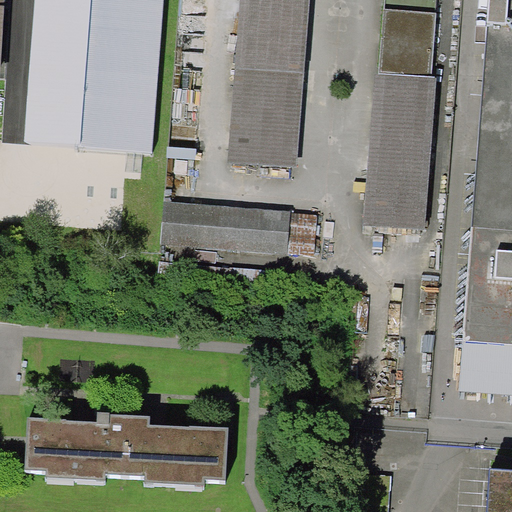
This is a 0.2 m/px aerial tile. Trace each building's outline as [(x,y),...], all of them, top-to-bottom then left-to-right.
[(162,0),(34,0),(24,143),(152,152),(162,0)] [(309,0),(237,0),(232,73),(304,78),(309,0)] [(419,229),(438,0),(383,0),(364,225),(419,229)] [(511,0),(483,0),(458,349),(511,352),(511,0)] [(304,78),(232,73),(226,167),(297,172),(304,78)] [(291,214),(164,204),(161,248),(287,257),(287,256),(291,214)] [(317,216),(291,214),(287,256),(313,258),(317,216)] [(106,426),(28,422),(26,470),(224,480),(227,432),(147,428),(148,419),(107,417),(106,426)] [(511,511),(511,480),(480,478),(477,511),(511,511)]
